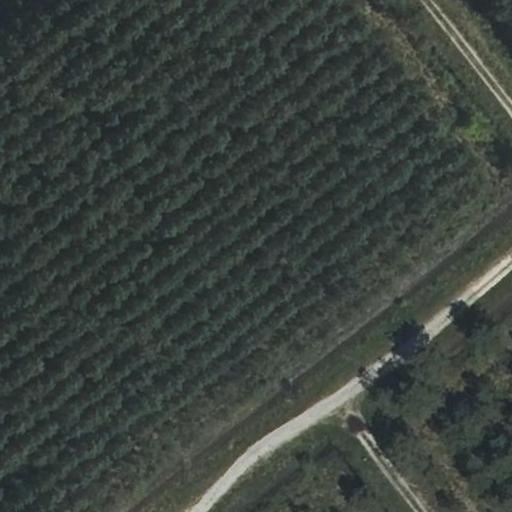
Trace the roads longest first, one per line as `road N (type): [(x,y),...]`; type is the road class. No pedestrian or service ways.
road 1 (track): [(172,511),(511,244)]
road 2 (track): [(424,511),(326,390)]
